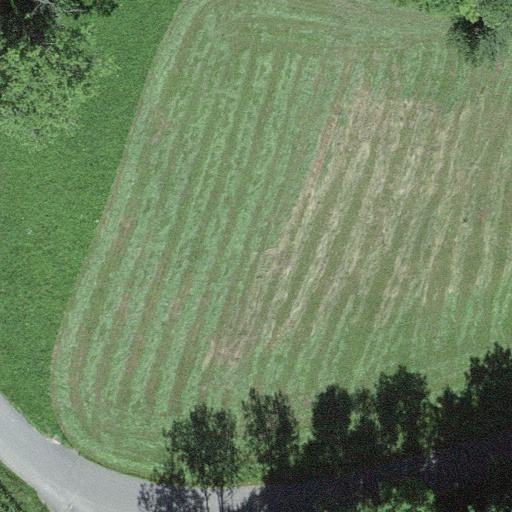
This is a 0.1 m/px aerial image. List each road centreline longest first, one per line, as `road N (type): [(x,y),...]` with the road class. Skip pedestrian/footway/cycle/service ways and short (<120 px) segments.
road 1 (unclassified): [(270,511),(511,448)]
road 2 (unclassified): [(0,423),(96,500),(135,511)]
